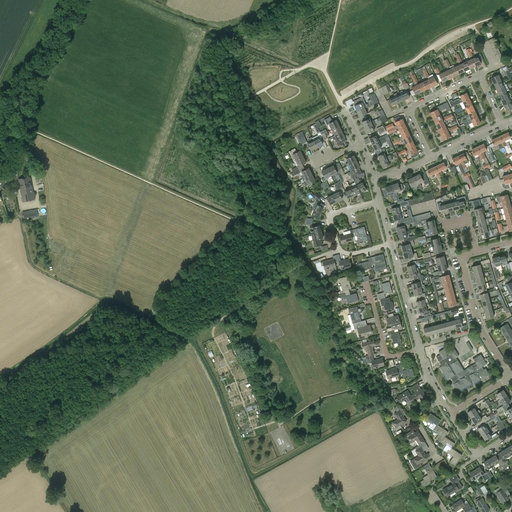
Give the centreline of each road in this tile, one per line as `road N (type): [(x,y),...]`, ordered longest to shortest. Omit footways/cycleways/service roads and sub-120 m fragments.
road 1 (track): [(338,249),(302,262),(213,329),(252,429)]
road 2 (unclassified): [(0,162),(12,152),(12,96),(73,0)]
road 3 (residential): [(359,143),(318,60),(251,97)]
road 4 (residential): [(390,244),(351,254),(336,244),(331,217),(379,203)]
road 5 (residential): [(479,78),(410,110),(429,157)]
